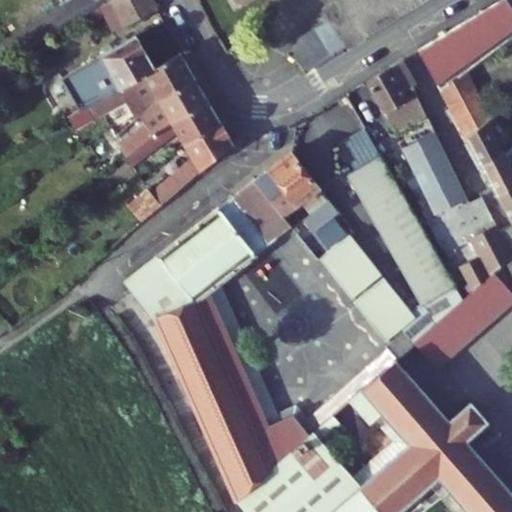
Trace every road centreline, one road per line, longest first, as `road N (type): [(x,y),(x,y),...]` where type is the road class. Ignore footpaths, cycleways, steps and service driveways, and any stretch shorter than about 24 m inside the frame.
road 1 (residential): [(392,33),(296,91),(250,103),(216,73),(179,0)]
road 2 (unclassified): [(392,33),(498,227)]
